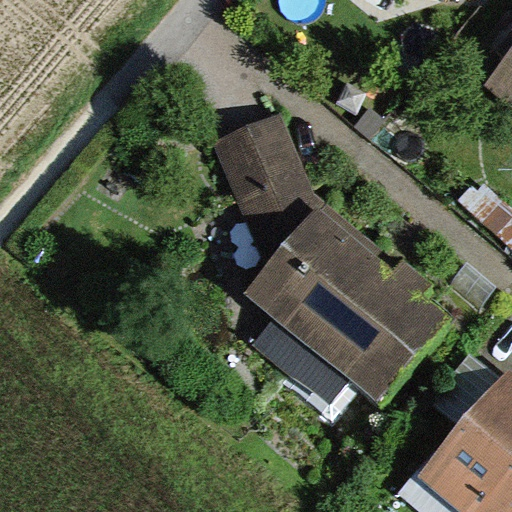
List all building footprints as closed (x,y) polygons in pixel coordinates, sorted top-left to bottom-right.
[(511,23),(499,39),(509,48),(481,81),(511,108),(511,23)] [(280,116),(212,145),(264,267),(245,291),(278,318),(257,343),(329,401),(349,376),(377,398),(444,317),(419,297),(428,285),(402,263),(394,273),(373,256),(380,248),(313,193),(280,116)] [(511,216),(491,199),(479,213),(511,241),(511,216)] [(476,511),(511,470),(511,368),(509,367),(416,475),(459,511),(476,511)] [(511,511),(511,470),(476,511),(511,511)]
